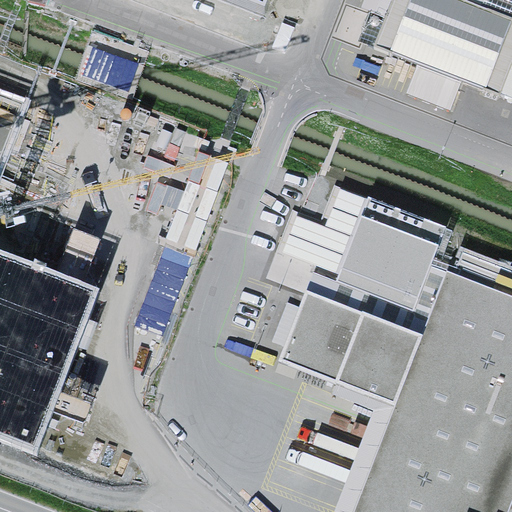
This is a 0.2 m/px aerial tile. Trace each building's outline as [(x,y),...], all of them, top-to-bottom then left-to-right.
[(292,0),(236,0),(285,19),(292,0)] [(511,0),(390,0),(371,49),(511,103),(511,0)] [(0,434),(32,447),(92,291),(0,255),(0,165),(25,100),(0,90),(0,434)] [(136,322),(163,333),(195,257),(168,246),(136,322)] [(503,511),(511,492),(511,275),(461,256),(454,275),(447,273),(442,286),(423,335),(307,290),(278,362),(392,406),(350,511),(503,511)] [(511,511),(511,492),(503,511),(511,511)]
